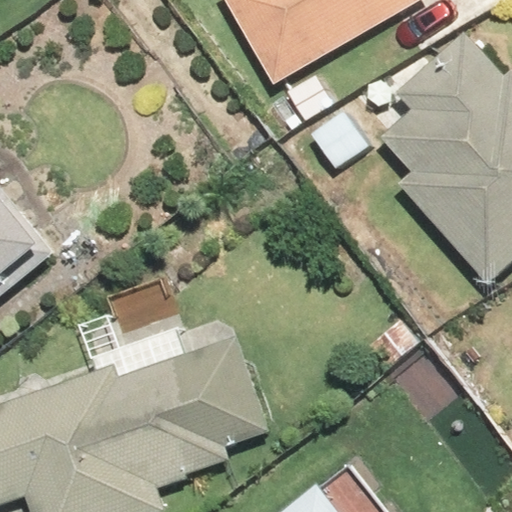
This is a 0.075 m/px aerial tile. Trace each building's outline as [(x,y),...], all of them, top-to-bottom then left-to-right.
[(236,0),(285,85),(434,0),(236,0)] [(501,283),(511,273),(511,71),(478,33),(411,93),(425,109),(394,137),(425,172),(412,183),(501,283)] [(0,304),(68,250),(16,185),(10,190),(0,177),(0,304)] [(125,366),(0,409),(0,510),(36,498),(41,511),(175,511),(167,487),(242,462),(237,448),(279,433),(246,338),(129,378),(125,366)] [(356,511),(336,486),(301,511),(356,511)]
